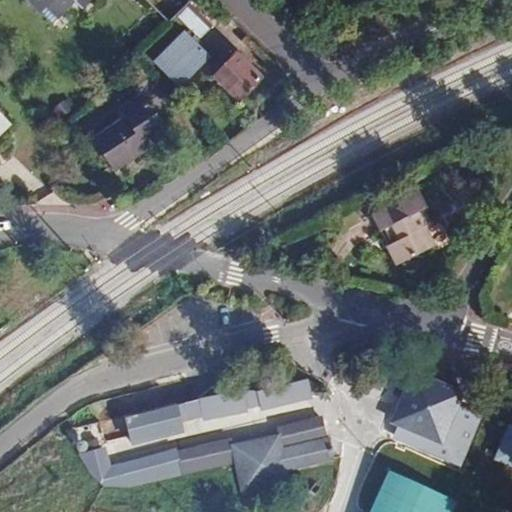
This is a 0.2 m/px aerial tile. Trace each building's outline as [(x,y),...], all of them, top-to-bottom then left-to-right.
[(25,0),(40,13),(49,5),(62,16),(74,4),(81,12),(92,0),(25,0)] [(211,26),(190,3),(180,13),(201,36),(211,26)] [(49,5),(40,13),(53,26),(62,16),(49,5)] [(186,29),(155,59),(179,83),(210,54),(186,29)] [(225,52),(206,68),(234,101),(259,79),(237,54),(231,59),(225,52)] [(120,120),(93,143),(114,169),(164,128),(135,93),(113,111),(120,120)] [(0,138),(11,129),(0,117),(0,138)] [(371,219),(379,235),(385,232),(392,248),(387,250),(396,268),(434,249),(425,231),(431,228),(422,212),(426,210),(418,194),(371,219)] [(385,232),(379,235),(387,250),(392,248),(385,232)] [(445,458),(463,411),(440,403),(444,391),(397,374),(380,421),(403,429),(398,442),(410,446),(415,435),(427,438),(422,450),(445,458)] [(314,398),(309,382),(257,392),(241,390),(123,419),(132,446),(184,432),(183,423),(202,417),(203,422),(314,398)] [(511,422),(511,423),(497,460),(511,465),(511,422)] [(265,456),(309,444),(304,425),(259,437),(265,456)] [(226,500),(273,489),(269,475),(265,456),(260,442),(214,454),(218,471),(226,500)] [(265,456),(269,475),(319,461),(314,443),(265,456)] [(89,480),(83,456),(54,467),(65,486),(78,497),(82,500),(108,499),(163,485),(218,471),(213,451),(159,465),(159,462),(89,480)] [(372,511),(454,511),(461,496),(390,468),(372,511)]
